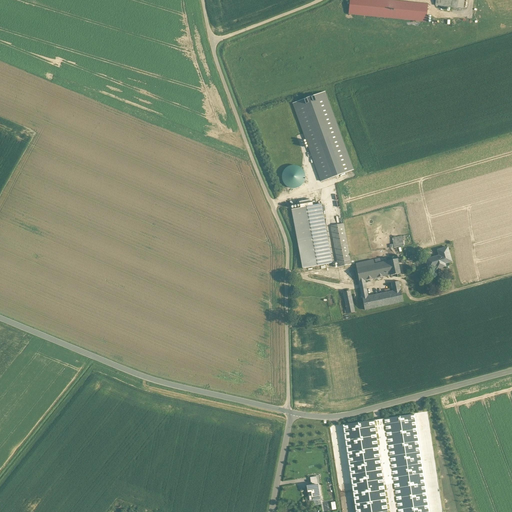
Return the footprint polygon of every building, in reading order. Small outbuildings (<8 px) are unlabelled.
[(391,0),(349,0),(348,15),(426,21),(428,3),(391,0)] [(463,0),(435,0),(435,5),(463,8),(463,0)] [(327,94),(295,105),(322,181),(354,170),(327,94)] [(303,188),(304,167),(283,166),(282,187),(303,188)] [(321,204),(292,210),(303,269),(332,263),(321,204)] [(343,224),(330,226),(338,267),(351,265),(343,224)] [(402,236),(392,238),(394,248),(404,246),(402,236)] [(447,248),(438,250),(439,256),(427,259),(428,263),(427,263),(428,268),(429,268),(432,268),(432,266),(437,265),(438,269),(446,267),(444,263),(450,261),(449,256),(450,256),(447,248)] [(397,259),(388,261),(391,275),(400,273),(397,259)] [(373,260),(356,264),(356,268),(359,282),(360,285),(365,284),(364,281),(391,275),(388,261),(374,264),(373,260)] [(399,281),(391,283),(393,291),(400,289),(399,281)] [(393,291),(362,298),(364,310),(403,302),(400,289),(393,291)] [(350,291),(342,292),(347,314),(355,312),(350,291)] [(429,511),(424,479),(352,490),(355,511),(429,511)] [(318,483),(314,484),(314,486),(307,487),(309,497),(312,496),(320,495),(318,483)]
